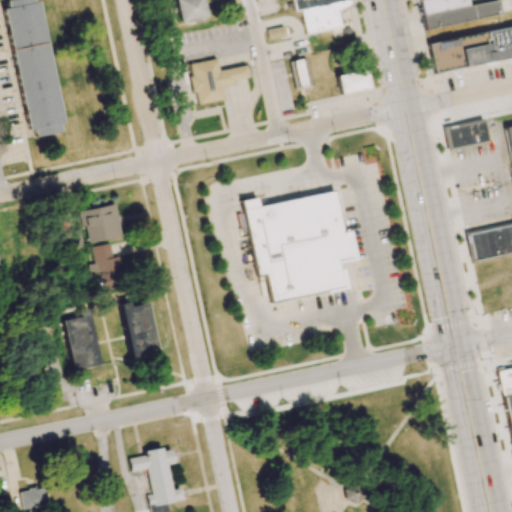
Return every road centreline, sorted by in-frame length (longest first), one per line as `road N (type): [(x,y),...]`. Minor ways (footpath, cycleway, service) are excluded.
road 1 (tertiary): [(456,346),(0,441)]
road 2 (residential): [(230,511),(157,162)]
road 3 (primary): [(456,346),(383,0)]
road 4 (residential): [(406,108),(157,162)]
road 5 (primary): [(491,511),(456,346)]
road 6 (residential): [(157,162),(122,0)]
road 7 (residential): [(157,162),(0,194)]
